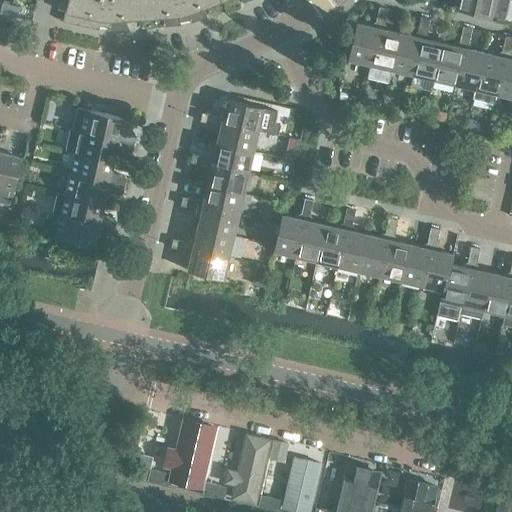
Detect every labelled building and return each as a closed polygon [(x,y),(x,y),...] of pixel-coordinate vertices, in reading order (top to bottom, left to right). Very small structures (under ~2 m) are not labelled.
[(144,17),(142,0),(59,0),(57,9),(65,11),(63,21),(99,29),(109,30),(126,29),(125,18),(144,17)] [(142,0),(144,17),(163,15),(163,26),(181,25),(191,23),(207,17),(203,6),(219,0),(142,0)] [(491,16),(494,0),(455,0),(454,7),(491,16)] [(0,13),(10,15),(12,5),(2,3),(0,11),(0,13)] [(22,7),(12,5),(10,15),(19,18),(22,7)] [(379,6),(377,17),(385,19),(388,8),(379,6)] [(421,16),(419,26),(427,28),(430,18),(421,16)] [(379,28),(383,29),(385,19),(377,17),(374,27),(357,23),(348,59),(370,64),(379,28)] [(421,37),(425,38),(427,28),(419,26),(417,36),(400,33),(391,69),(412,74),(421,37)] [(463,26),(461,36),(469,38),(472,28),(463,26)] [(400,33),(383,29),(379,28),(370,64),(368,76),(388,81),(390,69),(391,69),(400,33)] [(463,47),(467,48),(469,38),(461,36),(459,46),(442,42),(433,79),(454,84),(463,47)] [(511,37),(505,36),(503,46),(511,48),(511,45),(511,37)] [(442,42),(425,38),(421,37),(412,74),(433,79),(442,42)] [(505,57),(509,58),(511,48),(503,46),(501,56),(484,52),(475,89),(496,94),(505,57)] [(475,89),(484,52),(467,48),(463,47),(454,84),(475,89)] [(511,58),(509,58),(505,57),(496,94),(511,97),(511,58)] [(226,99),(222,117),(221,121),(258,130),(278,134),(280,125),(274,124),(277,111),(226,99)] [(120,135),(121,130),(124,118),(77,107),(72,129),(134,143),(136,136),(135,134),(126,131),(124,137),(120,135)] [(210,123),(212,115),(202,112),(200,121),(210,123)] [(253,151),(258,130),(221,121),(222,117),(212,115),(210,123),(220,126),(217,142),(253,151)] [(133,151),(134,143),(72,129),(67,150),(75,152),(114,161),(118,144),(122,145),(121,150),(130,152),(133,151)] [(290,137),(285,158),(294,160),(299,139),(290,137)] [(248,172),(253,151),(217,142),(213,159),(212,163),(248,172)] [(21,157),(0,152),(0,201),(9,204),(11,196),(12,196),(21,157)] [(110,178),(114,161),(75,152),(70,173),(124,186),(126,178),(125,176),(116,174),(115,179),(110,178)] [(201,165),(203,157),(192,154),(190,163),(201,165)] [(243,193),(248,172),(212,163),(213,159),(203,157),(201,165),(211,168),(207,184),(243,193)] [(123,193),(124,186),(70,173),(65,194),(104,203),(108,186),(113,187),(111,192),(120,194),(123,193)] [(239,214),(243,193),(207,184),(203,201),(202,205),(239,214)] [(104,203),(65,194),(56,192),(51,213),(60,215),(115,228),(116,220),(115,218),(106,216),(105,221),(100,220),(104,203)] [(191,207),(193,199),(183,196),(181,205),(191,207)] [(305,198),(302,208),(311,210),(313,200),(305,198)] [(234,235),(239,214),(202,205),(203,201),(193,199),(191,207),(201,210),(197,226),(234,235)] [(12,205),(10,215),(17,217),(20,207),(12,205)] [(304,219),(308,220),(311,210),(302,208),(300,218),(282,214),(274,251),(296,256),(304,219)] [(347,208),(344,218),(353,220),(355,210),(347,208)] [(113,235),(115,228),(60,215),(55,237),(94,246),(98,228),(103,229),(102,234),(111,237),(113,235)] [(389,217),(386,228),(395,230),(397,220),(389,217)] [(346,229),(350,230),(353,220),(344,218),(342,228),(325,224),(317,261),(338,266),(346,229)] [(325,224),(308,220),(304,219),(296,256),(317,261),(325,224)] [(229,256),(234,235),(197,226),(193,243),(192,248),(229,256)] [(431,227),(428,237),(437,239),(439,229),(431,227)] [(388,239),(393,240),(395,230),(386,228),(384,238),(367,234),(359,270),(380,275),(388,239)] [(367,234),(350,230),(346,229),(338,266),(359,270),(367,234)] [(430,248),(435,250),(437,239),(428,237),(426,248),(409,244),(401,280),(422,285),(430,248)] [(181,249),(183,241),(173,239),(171,247),(181,249)] [(401,280),(409,244),(393,240),(388,239),(380,275),(401,280)] [(224,278),(229,256),(192,248),(193,243),(183,241),(181,249),(191,252),(187,270),(224,278)] [(471,247),(469,257),(478,259),(480,249),(471,247)] [(452,254),(435,250),(430,248),(422,285),(442,290),(443,290),(449,263),(450,263),(452,254)] [(471,268),(475,269),(478,259),(469,257),(467,267),(450,263),(449,263),(443,290),(442,290),(440,299),(462,304),(471,268)] [(257,262),(254,273),(267,276),(270,265),(257,262)] [(511,281),(511,266),(509,277),(492,273),(483,309),(504,314),(511,281)] [(483,309),(492,273),(475,269),(471,268),(462,304),(483,309)] [(511,324),(511,281),(504,314),(503,322),(511,324)] [(166,469),(206,478),(217,429),(183,421),(174,457),(168,455),(166,469)] [(263,491),(274,445),(237,437),(226,482),(263,491)] [(372,508),(383,462),(346,453),(335,499),(349,502),(372,508)] [(296,498),(314,502),(323,466),(294,459),(285,495),(296,498)] [(171,474),(150,469),(147,481),(168,485),(171,474)] [(451,507),(483,511),(486,485),(455,480),(451,507)] [(511,483),(499,480),(496,492),(511,495),(511,483)] [(202,494),(223,498),(226,486),(205,482),(202,494)] [(442,511),(447,493),(405,484),(397,511),(442,511)] [(261,495),(258,506),(279,511),(281,499),(261,495)] [(511,511),(511,505),(497,502),(494,511),(511,511)]
